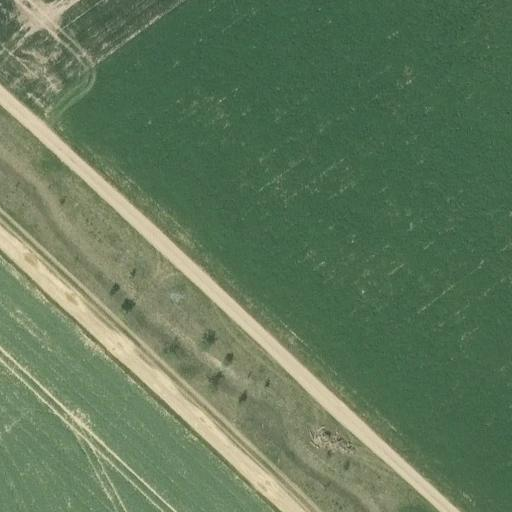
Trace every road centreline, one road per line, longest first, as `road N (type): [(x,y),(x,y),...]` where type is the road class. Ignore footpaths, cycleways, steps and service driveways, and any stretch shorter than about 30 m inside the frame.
road 1 (track): [(0,99),(438,511)]
road 2 (track): [(0,241),(284,511)]
